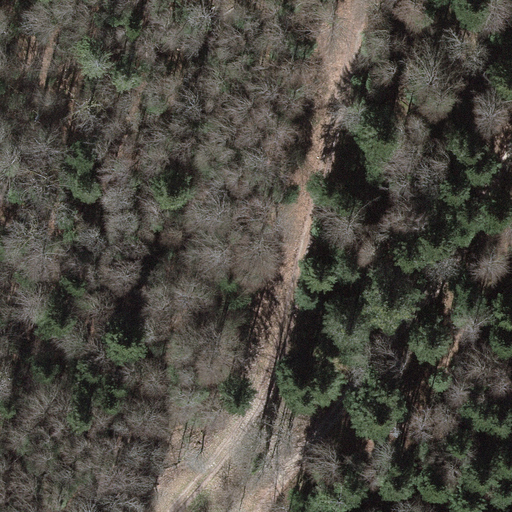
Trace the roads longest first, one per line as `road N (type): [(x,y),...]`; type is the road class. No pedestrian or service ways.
road 1 (track): [(360,0),(340,133),(277,347),(243,417),(178,511)]
road 2 (track): [(221,511),(348,296),(498,91),(511,57)]
